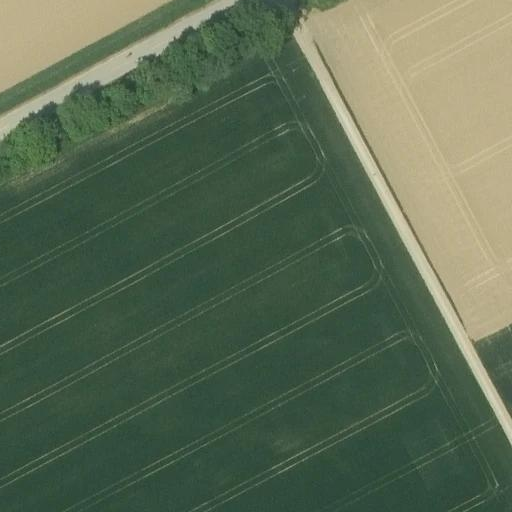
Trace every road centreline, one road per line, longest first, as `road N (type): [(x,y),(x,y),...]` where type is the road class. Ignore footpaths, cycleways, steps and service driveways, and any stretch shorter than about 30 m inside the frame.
road 1 (track): [(287,0),(511,420)]
road 2 (track): [(241,0),(0,127)]
